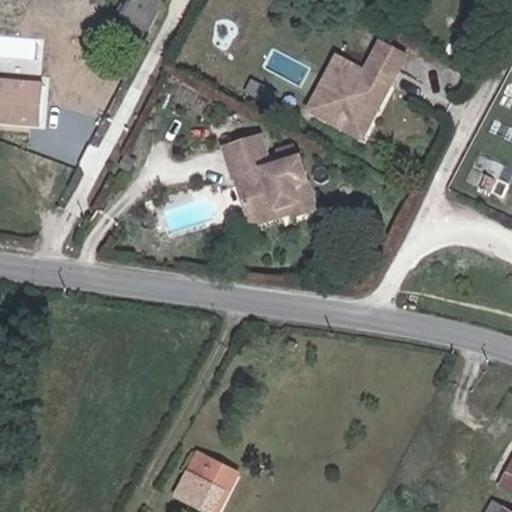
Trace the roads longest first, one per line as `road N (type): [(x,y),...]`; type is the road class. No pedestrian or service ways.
road 1 (tertiary): [(0,265),(370,313),(511,349)]
road 2 (track): [(403,252),(511,46)]
road 3 (track): [(370,313),(403,252),(467,231),(511,245)]
